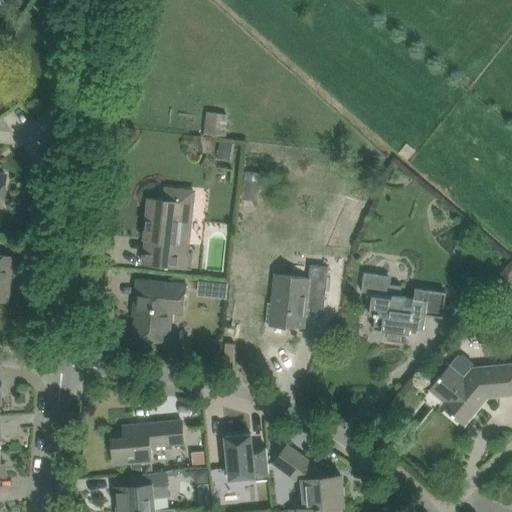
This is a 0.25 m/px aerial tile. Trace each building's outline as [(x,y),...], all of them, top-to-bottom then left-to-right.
[(225,138),(228,114),(207,111),(204,135),(225,138)] [(190,252),(197,191),(164,188),(163,199),(148,197),(141,265),(196,270),(196,268),(191,268),(193,253),(190,252)] [(0,299),(8,301),(12,257),(0,255),(0,299)] [(270,324),(306,328),(308,306),(306,306),(307,298),(326,300),(329,266),(311,264),(309,277),(275,274),(272,303),(268,302),(266,323),(270,323),(270,324)] [(414,298),(400,296),(402,286),(391,284),(392,276),(365,273),(362,292),(368,293),(368,294),(365,314),(375,316),(374,330),(388,332),(387,339),(401,341),(402,334),(409,335),(410,328),(425,330),(427,315),(443,318),(446,298),(447,292),(416,288),(414,298)] [(187,285),(159,282),(139,280),(139,281),(136,310),(135,315),(137,315),(135,337),(170,341),(172,321),(173,311),(184,312),(187,285)] [(511,363),(474,367),(474,363),(463,355),(459,355),(451,365),(431,389),(431,390),(445,401),(442,405),(466,425),(489,397),(511,395),(511,363)] [(151,446),(185,443),(183,420),(124,426),(125,438),(112,439),(115,464),(152,460),(151,446)] [(269,468),(267,448),(253,449),(252,434),(246,435),(226,436),(228,456),(231,479),(250,477),(256,476),(256,475),(270,473),(269,468)] [(303,481),(306,508),(306,509),(339,506),(345,506),(341,475),(330,477),(288,446),(275,463),(299,481),(303,481)] [(192,451),(194,464),(206,463),(204,449),(192,451)] [(194,469),(196,482),(209,481),(208,468),(194,469)] [(117,488),(119,511),(141,511),(155,511),(154,498),(169,497),(167,471),(132,475),(133,487),(117,488)]
